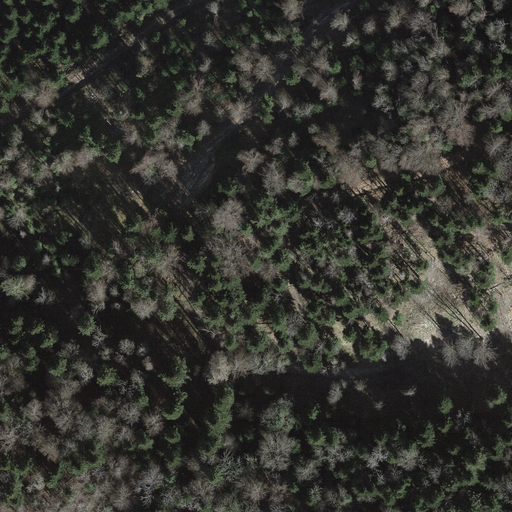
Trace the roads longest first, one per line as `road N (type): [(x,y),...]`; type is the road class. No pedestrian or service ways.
road 1 (track): [(350,0),(304,39),(264,94),(187,173),(177,219),(184,273),(196,310),(219,340),(279,367),(371,367),(365,352),(318,323),(295,291),(289,260),(296,219),(441,164),(511,116)]
road 2 (track): [(0,122),(193,0)]
